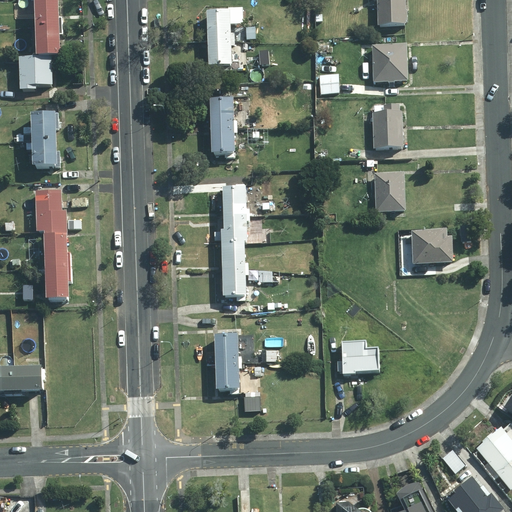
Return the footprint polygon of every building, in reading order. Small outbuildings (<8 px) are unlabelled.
[(35,0),(37,61),(20,62),(20,95),(38,95),(38,90),(53,89),(52,63),(60,63),(59,1),(57,1),(56,0),(35,0)] [(406,0),(371,0),(372,2),(378,2),(378,30),(406,30),(406,0)] [(209,72),(233,71),(230,15),(207,16),(209,72)] [(350,25),(337,25),(337,37),(349,37),(350,25)] [(242,42),(256,42),(257,28),(242,27),(242,42)] [(408,48),(372,49),(373,87),(409,86),(408,48)] [(322,77),(321,97),(340,97),(341,78),(322,77)] [(314,87),(298,88),(300,112),(316,111),(314,87)] [(209,102),(212,160),(236,159),(234,101),(209,102)] [(373,116),(374,153),(405,152),(404,116),(401,116),(401,108),(384,109),(384,116),(373,116)] [(31,118),(32,173),(59,171),(55,117),(31,118)] [(9,134),(0,134),(0,145),(9,145),(9,134)] [(373,177),(375,217),(406,215),(405,176),(373,177)] [(222,236),(224,302),(246,302),(245,249),(249,249),(247,191),(223,192),(224,236),(222,236)] [(45,237),(47,306),(70,306),(69,215),(64,215),(63,195),(36,196),(37,237),(45,237)] [(16,225),(4,224),(4,235),(15,235),(16,225)] [(447,232),(411,233),(413,267),(454,265),(453,239),(447,239),(447,232)] [(241,394),(239,339),(215,340),(217,395),(241,394)] [(368,344),(342,344),(342,378),(355,378),(355,375),(382,375),(381,352),(368,352),(368,344)] [(0,399),(43,399),(43,373),(0,374),(0,399)] [(511,490),(511,443),(501,430),(476,451),(510,492),(511,490)] [(461,511),(493,511),(490,507),(498,501),(458,448),(442,460),(455,477),(442,487),(461,511)] [(430,511),(420,489),(412,490),(401,495),(396,499),(402,511),(430,511)]
